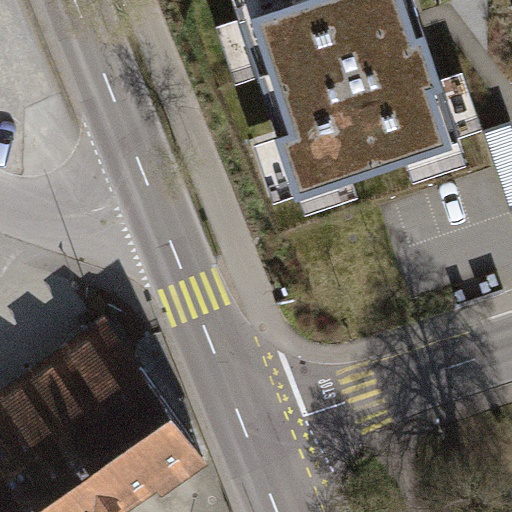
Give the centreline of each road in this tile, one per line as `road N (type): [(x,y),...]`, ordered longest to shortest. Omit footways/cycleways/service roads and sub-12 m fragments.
road 1 (residential): [(511,348),(249,439)]
road 2 (primary): [(152,189),(249,439)]
road 3 (primary): [(77,0),(152,189)]
road 4 (residential): [(152,189),(59,212),(0,202)]
